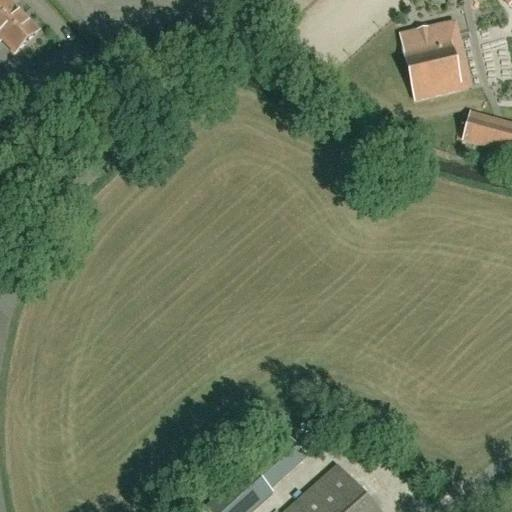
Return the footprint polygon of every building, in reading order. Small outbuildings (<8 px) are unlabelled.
[(38,35),(18,14),(4,0),(0,0),(0,43),(1,44),(4,42),(16,56),(38,35)] [(511,6),(511,0),(501,0),(509,9),(511,6)] [(402,52),(412,93),(415,105),(461,94),(449,41),(402,52)] [(511,128),(469,116),(461,146),(510,159),(511,151),(511,128)] [(250,470),(270,493),(305,461),(284,438),(250,470)] [(205,511),(255,511),(273,497),(249,470),(225,491),(222,488),(203,505),(206,508),(204,510),(205,511)] [(375,511),(338,470),(290,511),(375,511)]
